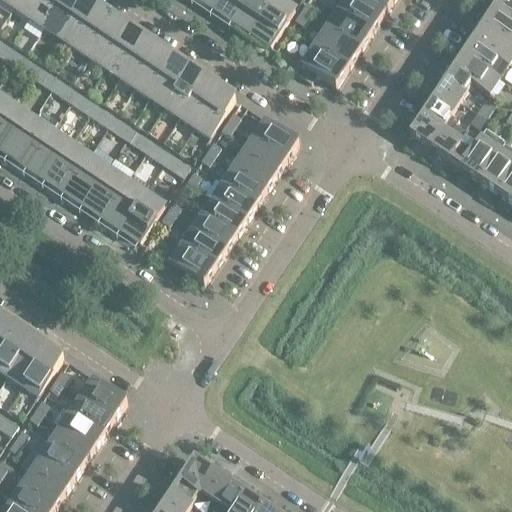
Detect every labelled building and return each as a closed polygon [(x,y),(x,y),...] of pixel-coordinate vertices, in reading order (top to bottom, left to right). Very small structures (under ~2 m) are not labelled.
[(15,12),(23,0),(1,0),(0,2),(15,12)] [(30,22),(44,0),(23,0),(15,12),(30,22)] [(45,32),(66,0),(44,0),(30,22),(45,32)] [(60,42),(84,7),(73,0),(66,0),(45,32),(60,42)] [(216,12),(224,0),(197,0),(196,1),(197,2),(211,8),(210,9),(216,12)] [(234,26),(251,0),(224,0),(216,12),(222,16),(233,26),(234,26)] [(253,37),(276,3),(272,0),(251,0),(234,26),(234,27),(248,33),(253,37)] [(394,8),(380,0),(350,0),(350,1),(384,23),(385,24),(385,23),(384,23),(394,8)] [(380,0),(394,8),(394,9),(395,8),(394,8),(399,0),(380,0)] [(511,4),(505,0),(504,0),(505,1),(496,15),(495,15),(494,15),(495,16),(511,27),(511,4)] [(384,23),(350,1),(339,17),(373,40),(374,38),(375,39),(375,38),(374,38),(384,23)] [(271,52),(296,16),(276,3),(253,37),(259,41),(259,40),(270,51),(271,52)] [(75,52),(99,17),(84,7),(60,42),(75,52)] [(309,22),(316,12),(308,8),(302,17),(309,22)] [(511,27),(495,16),(486,30),(485,30),(484,30),(485,31),(511,48),(511,27)] [(91,62),(114,27),(99,17),(75,52),(91,62)] [(303,31),(309,22),(302,17),(296,26),(303,31)] [(373,40),(339,17),(328,34),(362,56),(363,57),(363,56),(362,56),(373,40)] [(106,72),(129,37),(114,27),(91,62),(106,72)] [(511,64),(511,48),(485,31),(476,45),(475,45),(475,46),(509,69),(511,64)] [(362,56),(328,34),(317,50),(351,73),(362,56)] [(121,82),(144,47),(129,37),(106,72),(121,82)] [(509,69),(475,46),(466,60),(465,60),(465,61),(499,84),(509,69)] [(136,92),(159,57),(144,47),(121,82),(136,92)] [(0,61),(6,65),(13,54),(6,50),(0,59),(0,61)] [(351,73),(317,50),(303,71),(306,72),(300,81),(312,88),(317,80),(337,93),(350,74),(351,75),(351,74),(350,74),(351,73)] [(13,70),(20,59),(13,54),(6,65),(13,70)] [(151,102),(174,67),(159,57),(136,92),(151,102)] [(499,84),(465,61),(456,75),(455,75),(455,76),(473,88),(472,89),(490,101),(490,100),(489,99),(499,84)] [(24,77),(31,66),(24,62),(17,72),(24,77)] [(31,81),(38,71),(31,66),(24,77),(31,81)] [(166,112),(189,77),(174,67),(151,102),(166,112)] [(38,86),(45,75),(38,71),(31,81),(38,86)] [(451,120),(472,89),(473,88),(455,76),(445,91),(445,90),(444,91),(445,92),(435,107),(434,106),(434,107),(434,108),(451,120)] [(181,122),(204,87),(189,77),(166,112),(181,122)] [(49,93),(56,83),(49,78),(42,89),(49,93)] [(55,98),(62,87),(56,83),(49,93),(55,98)] [(62,102),(69,92),(62,87),(55,98),(62,102)] [(196,132),(219,97),(204,87),(181,122),(196,132)] [(69,107),(76,96),(69,92),(62,102),(69,107)] [(211,143),(235,107),(219,97),(196,132),(211,143)] [(80,115),(88,104),(81,99),(74,110),(80,115)] [(0,133),(15,112),(0,101),(0,133)] [(87,119),(94,108),(88,104),(80,115),(87,119)] [(491,118),(496,111),(487,104),(482,111),(491,118)] [(94,124),(101,113),(94,108),(87,119),(94,124)] [(442,135),(451,120),(434,108),(424,123),(423,123),(423,124),(412,141),(428,151),(428,152),(428,153),(429,152),(441,134),(442,135)] [(484,128),(491,118),(482,111),(475,121),(484,128)] [(10,159),(33,124),(15,112),(0,133),(0,152),(5,154),(5,155),(10,159)] [(98,126),(105,116),(101,113),(94,124),(98,126)] [(105,131),(112,120),(105,116),(98,126),(105,131)] [(236,132),(242,123),(234,118),(228,127),(236,132)] [(112,135),(119,125),(112,120),(105,131),(112,135)] [(480,135),(484,128),(475,121),(470,128),(480,135)] [(28,173),(52,137),(33,124),(10,159),(16,163),(16,162),(28,173)] [(118,140),(125,129),(119,125),(112,135),(118,140)] [(301,149),(267,126),(254,144),(288,167),(289,167),(289,166),(300,149),(301,149)] [(229,141),(236,132),(228,127),(222,137),(229,141)] [(125,144),(132,134),(125,129),(118,140),(125,144)] [(473,156),(472,155),(458,146),(442,135),(441,134),(429,152),(444,162),(444,163),(445,164),(445,163),(460,173),(459,173),(460,174),(461,173),(473,156)] [(48,184),(71,149),(52,137),(28,173),(43,180),(48,184)] [(136,152),(143,141),(137,137),(129,147),(136,152)] [(143,156),(150,146),(143,141),(136,152),(143,156)] [(480,186),(500,156),(480,143),(472,155),(473,156),(461,173),(479,185),(479,186),(479,187),(480,186)] [(288,167),(254,144),(244,160),(278,182),(279,182),(279,181),(288,167)] [(150,161),(157,150),(150,146),(143,156),(150,161)] [(216,162),(222,153),(215,148),(209,157),(216,162)] [(66,198),(90,162),(71,149),(48,184),(54,188),(54,187),(65,198),(66,198)] [(164,170),(171,160),(164,155),(157,166),(164,170)] [(499,199),(511,178),(511,163),(500,156),(480,186),(498,198),(497,199),(498,199),(499,199)] [(210,171),(216,162),(209,157),(202,166),(210,171)] [(171,175),(178,164),(171,160),(164,170),(171,175)] [(278,182),(244,160),(234,174),(268,197),(269,197),(269,196),(278,182)] [(86,209),(109,174),(90,162),(66,198),(80,205),(86,209)] [(177,179),(184,168),(178,164),(171,175),(177,179)] [(184,184),(191,173),(184,168),(177,179),(184,184)] [(103,223),(127,187),(109,174),(86,209),(91,213),(91,212),(103,222),(103,223)] [(268,197),(234,174),(224,189),(258,212),(259,212),(259,211),(268,197)] [(196,192),(202,183),(195,178),(189,187),(196,192)] [(511,178),(499,199),(511,207),(511,178)] [(123,234),(146,199),(127,187),(103,223),(104,223),(117,229),(117,230),(123,234)] [(190,201),(196,192),(189,187),(183,196),(190,201)] [(258,212),(224,189),(214,204),(248,227),(249,227),(249,226),(258,212)] [(141,249),(165,212),(146,199),(123,234),(128,237),(129,237),(140,247),(140,248),(141,249)] [(248,227),(214,204),(204,219),(238,242),(239,242),(240,242),(239,241),(248,227)] [(176,222),(182,213),(175,208),(169,217),(176,222)] [(170,231),(176,222),(169,217),(163,227),(170,231)] [(238,242),(204,219),(194,234),(228,257),(229,257),(230,257),(229,256),(238,242)] [(228,257),(194,234),(184,249),(218,272),(219,272),(220,272),(219,271),(228,257)] [(218,272),(184,249),(172,268),(174,270),(169,277),(181,285),(186,278),(206,291),(218,272)] [(0,361),(17,335),(2,325),(0,328),(0,361)] [(0,374),(9,380),(32,345),(17,335),(0,361),(0,374)] [(24,390),(47,355),(32,345),(9,380),(24,390)] [(40,401),(63,365),(47,355),(24,390),(40,401)] [(64,391),(70,381),(63,377),(57,386),(64,391)] [(129,407),(95,384),(82,403),(116,425),(117,426),(117,425),(128,407),(129,408),(129,407)] [(58,400),(64,391),(57,386),(50,395),(58,400)] [(116,425),(82,403),(72,418),(106,440),(107,441),(108,440),(107,439),(116,425)] [(44,420),(50,411),(43,406),(37,416),(44,420)] [(38,430),(44,420),(37,416),(31,425),(38,430)] [(106,440),(72,418),(62,433),(96,455),(97,456),(98,455),(97,454),(106,440)] [(0,433),(6,437),(13,426),(6,422),(0,430),(0,433)] [(13,442),(20,431),(13,426),(6,437),(13,442)] [(96,455),(62,433),(52,448),(86,470),(87,471),(88,470),(87,469),(96,455)] [(24,450),(30,441),(23,436),(17,446),(24,450)] [(18,460),(24,450),(17,446),(11,455),(18,460)] [(86,470),(52,448),(42,463),(76,485),(77,486),(78,485),(77,484),(86,470)] [(76,485),(42,463),(32,478),(66,500),(67,501),(68,500),(67,499),(76,485)] [(201,494),(213,477),(212,477),(213,476),(212,475),(212,476),(196,465),(184,482),(183,483),(184,483),(174,499),(191,511),(202,495),(201,494)] [(0,477),(4,480),(10,471),(3,466),(0,470),(0,477)] [(244,497),(229,488),(229,487),(229,486),(228,487),(213,477),(201,494),(202,495),(227,511),(235,511),(245,498),(244,498),(245,497),(244,497)] [(58,511),(66,500),(32,478),(22,493),(51,511),(58,511)] [(51,511),(22,493),(12,507),(19,511),(51,511)] [(262,511),(264,511),(263,511),(264,510),(263,509),(263,510),(245,498),(235,511),(262,511)] [(190,511),(191,511),(174,499),(173,499),(172,499),(173,500),(164,511),(190,511)]
